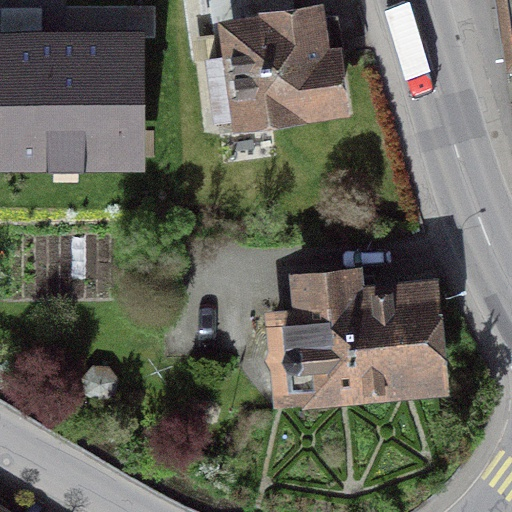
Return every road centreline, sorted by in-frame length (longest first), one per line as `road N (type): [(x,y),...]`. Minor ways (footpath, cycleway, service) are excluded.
road 1 (secondary): [(391,0),(511,292)]
road 2 (tertiary): [(145,511),(0,437)]
